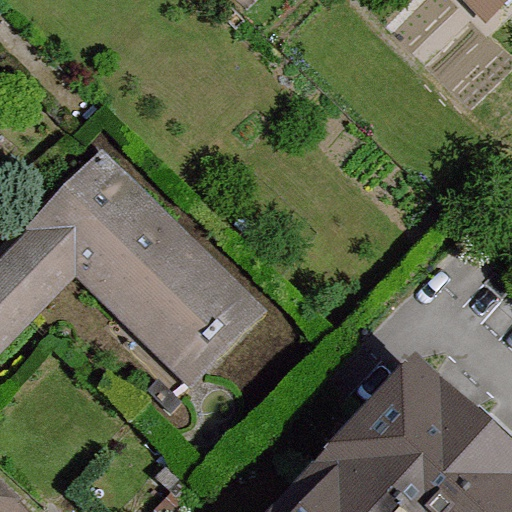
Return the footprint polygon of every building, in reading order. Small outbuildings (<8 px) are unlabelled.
[(110,167),(83,195),(94,206),(84,217),(72,206),(0,279),(0,350),(79,268),(148,334),(165,316),(204,353),(241,314),(206,280),(216,269),(110,167)] [(94,206),(83,195),(72,206),(84,217),(94,206)] [(206,280),(241,314),(252,303),(216,269),(206,280)] [(186,371),(204,353),(165,316),(148,334),(186,371)] [(511,511),(511,462),(417,374),(370,425),(288,511),(511,511)] [(30,511),(12,494),(0,506),(6,511),(30,511)]
